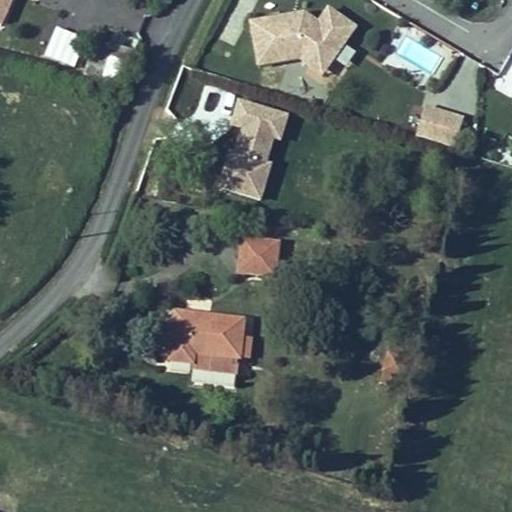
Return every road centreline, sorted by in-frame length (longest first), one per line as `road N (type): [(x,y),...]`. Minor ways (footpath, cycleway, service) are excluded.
road 1 (residential): [(0,337),(60,287),(93,237),(189,0)]
road 2 (residential): [(406,0),(474,43),(511,14)]
